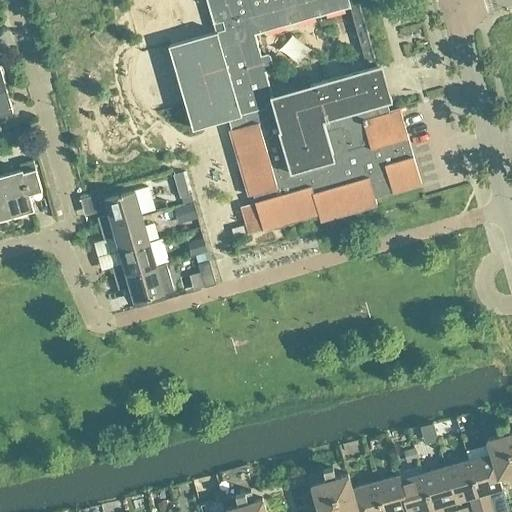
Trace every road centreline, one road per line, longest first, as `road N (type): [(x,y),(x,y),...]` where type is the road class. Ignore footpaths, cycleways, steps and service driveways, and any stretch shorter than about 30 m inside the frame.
road 1 (residential): [(56,231),(73,209),(11,0)]
road 2 (residential): [(511,220),(450,8)]
